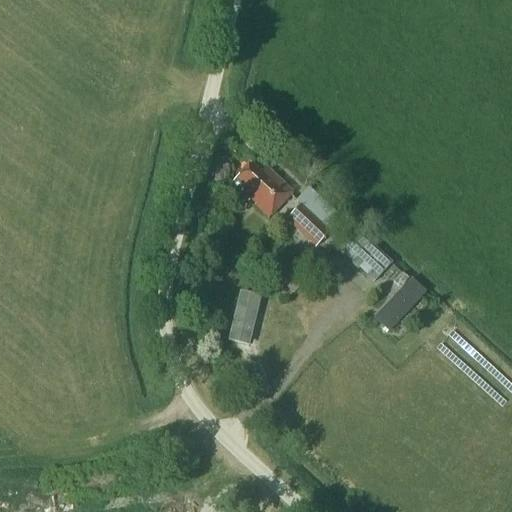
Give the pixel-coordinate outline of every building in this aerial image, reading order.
[(292,194),(268,172),(263,178),(250,165),(231,185),(268,220),(292,194)] [(296,202),(300,206),(287,221),(316,248),(335,228),(341,221),(307,190),(296,202)] [(353,230),(335,251),(372,284),(390,263),(353,230)] [(312,272),(300,262),(275,290),(282,297),(288,290),(292,294),(312,272)] [(401,273),(392,284),(398,289),(407,278),(401,273)] [(424,293),(410,280),(373,319),(388,333),(424,293)] [(239,293),(228,343),(248,347),(260,297),(239,293)] [(276,407),(265,417),(276,429),(287,418),(276,407)]
